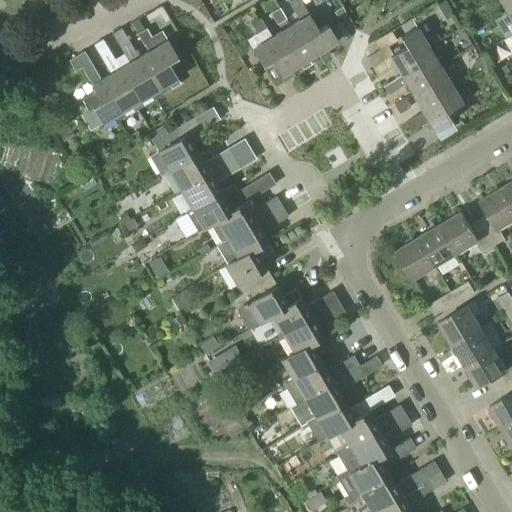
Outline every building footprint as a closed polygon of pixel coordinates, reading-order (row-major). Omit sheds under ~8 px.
[(293,14),(299,22),(290,27),(300,44),(309,38),(319,55),(318,55),(321,59),(330,54),(327,50),(338,43),(327,25),(318,31),(309,16),(299,0),(292,0),(290,2),(288,3),(289,4),(294,13),(293,14)] [(511,0),(491,0),(494,4),(498,1),(505,13),(501,15),(501,16),(506,14),(511,10),(511,0)] [(337,19),(345,14),(341,8),(333,12),(337,19)] [(280,9),(278,9),(270,14),(277,25),(286,20),(280,9)] [(511,10),(506,14),(501,16),(505,22),(509,19),(511,24),(511,33),(511,34),(511,10)] [(258,36),(268,31),(261,19),(251,25),(258,36)] [(309,38),(300,44),(290,27),(272,39),(281,55),(290,50),(300,66),(302,70),(311,65),(309,61),(318,55),(319,55),(309,38)] [(159,70),(149,53),(138,59),(120,29),(111,34),(129,65),(131,64),(140,80),(132,85),(142,102),(150,97),(153,101),(162,95),(159,91),(160,91),(151,74),(159,70)] [(144,46),(153,40),(146,29),(136,34),(144,46)] [(387,46),(366,59),(377,77),(388,70),(394,67),(400,76),(401,78),(417,68),(411,57),(429,47),(434,45),(440,40),(436,33),(430,38),(425,40),(418,29),(400,39),(406,50),(393,57),(387,46)] [(102,39),(92,44),(99,56),(106,68),(116,62),(109,51),(102,39)] [(290,72),(300,66),(290,50),(281,55),(272,39),(252,50),(262,68),(271,62),(281,78),(283,81),(293,76),(290,72)] [(151,74),(160,91),(169,86),(171,90),(180,84),(178,80),(169,64),(178,59),(168,42),(149,53),(159,70),(151,74)] [(422,76),(440,66),(444,63),(441,57),(436,59),(429,47),(411,57),(417,68),(401,78),(400,76),(382,86),(388,96),(405,86),(411,96),(428,86),(422,76)] [(122,92),(112,75),(101,81),(84,52),(68,61),(75,71),(82,67),(97,93),(84,101),(90,111),(94,108),(103,124),(113,119),(115,123),(125,117),(122,113),(123,113),(113,96),(122,92)] [(474,60),(473,65),(475,69),(482,64),(478,58),(474,60)] [(132,85),(140,80),(131,64),(129,65),(112,75),(122,92),(113,96),(123,113),(131,108),(134,112),(143,106),(141,102),(142,102),(132,85)] [(447,78),(440,67),(440,66),(422,76),(428,86),(411,96),(422,115),(439,105),(433,94),(450,84),(451,84),(455,82),(451,75),(447,78)] [(458,97),(451,84),(450,84),(433,94),(439,105),(422,115),(417,118),(416,116),(404,123),(410,133),(427,123),(433,133),(451,122),(446,113),(462,104),(462,103),(467,100),(463,94),(458,97)] [(399,114),(410,107),(405,98),(393,105),(399,114)] [(198,156),(192,145),(204,138),(193,120),(171,133),(177,142),(149,159),(159,176),(163,174),(165,176),(198,156)] [(180,193),(236,159),(229,147),(202,163),(198,156),(165,176),(167,179),(170,178),(180,193)] [(186,213),(220,192),(215,184),(241,168),(236,159),(180,193),(189,209),(185,212),(186,213)] [(511,204),(511,182),(503,188),(511,204)] [(202,230),(210,225),(244,205),(243,204),(258,195),(251,183),(237,191),(233,184),(220,192),(186,213),(197,232),(201,229),(202,230)] [(499,229),(511,221),(511,204),(503,188),(482,201),(489,213),(479,219),(494,245),(505,239),(499,229)] [(217,247),(282,207),(276,196),(248,213),(244,205),(210,225),(220,243),(216,245),(217,247)] [(216,245),(228,267),(266,243),(261,233),(288,217),(282,207),(221,244),(220,243),(216,245)] [(494,245),(479,219),(470,225),(462,213),(440,226),(457,254),(478,242),(483,252),(494,245)] [(435,267),(457,254),(440,226),(419,238),(435,267)] [(414,280),(435,267),(419,238),(397,251),(414,280)] [(228,267),(225,268),(236,286),(237,286),(242,294),(243,295),(270,279),(265,270),(258,258),(271,251),(266,243),(228,267)] [(242,294),(230,301),(248,330),(259,324),(271,316),(301,299),(300,297),(295,290),(281,298),(275,288),(270,279),(243,295),(242,294)] [(460,300),(474,292),(468,281),(450,292),(451,293),(455,291),(460,300)] [(280,338),(284,336),(339,303),(332,291),(305,307),(301,299),(271,316),(280,330),(277,333),(280,338)] [(435,316),(460,300),(455,291),(451,293),(450,292),(428,305),(435,316)] [(507,313),(511,309),(511,297),(508,292),(498,298),(507,313)] [(295,354),(323,337),(318,327),(344,312),(339,303),(284,336),(286,339),(295,354)] [(453,345),(482,328),(469,306),(440,323),(453,345)] [(177,315),(171,319),(176,326),(182,323),(177,315)] [(466,366),(495,349),(482,328),(453,345),(466,366)] [(280,388),(321,364),(315,352),(328,344),(323,337),(295,354),(281,362),(289,376),(281,381),(283,385),(279,387),(280,388)] [(235,345),(225,351),(232,363),(242,357),(235,345)] [(497,390),(511,380),(511,365),(506,369),(495,349),(466,366),(479,387),(491,380),(497,390)] [(304,400),(360,367),(353,355),(326,371),(321,364),(280,388),(282,391),(285,389),(294,404),(303,398),(304,400)] [(301,427),(344,401),(338,392),(365,376),(360,367),(304,400),(312,414),(299,422),(301,427)] [(503,429),(511,423),(511,380),(497,390),(503,399),(490,407),(503,429)] [(340,430),(368,413),(363,405),(350,412),(344,401),(301,427),(303,429),(307,427),(317,444),(327,438),(340,430)] [(368,413),(340,430),(350,447),(351,449),(406,416),(399,405),(372,420),(368,413)] [(346,470),(335,476),(338,482),(391,450),(390,449),(385,441),(411,425),(406,416),(351,449),(350,447),(337,455),(346,470)] [(511,443),(511,423),(503,429),(511,443)] [(391,450),(338,482),(347,495),(343,498),(348,505),(362,496),(360,494),(390,477),(384,468),(416,448),(409,438),(390,449),(391,450)] [(390,477),(360,494),(362,496),(371,511),(373,511),(427,481),(426,480),(439,472),(433,462),(394,484),(390,477)] [(410,511),(406,505),(432,489),(427,481),(373,511),(410,511)]
